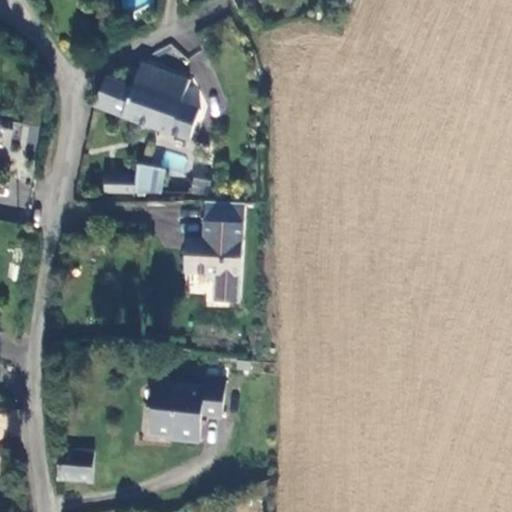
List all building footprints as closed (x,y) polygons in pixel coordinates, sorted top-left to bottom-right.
[(121,0),(125,11),(149,4),(147,0),(121,0)] [(190,84),(144,66),(134,90),(107,81),(97,105),(192,141),(202,116),(181,108),(190,84)] [(164,151),(162,170),(184,171),(185,153),(164,151)] [(137,195),(163,195),(164,171),(135,170),(134,183),(137,183),(137,195)] [(188,191),(205,196),(210,180),(193,175),(188,191)] [(107,183),(107,195),(137,195),(137,183),(134,183),(107,183)] [(238,305),(245,205),(205,204),(203,240),(195,247),(186,246),(184,274),(203,276),(212,285),(211,303),(238,305)] [(198,395),(223,399),(225,387),(201,384),(198,395)] [(198,395),(151,387),(145,439),(200,448),(203,426),(218,428),(223,399),(198,395)] [(59,460),(58,489),(90,490),(92,462),(59,460)]
